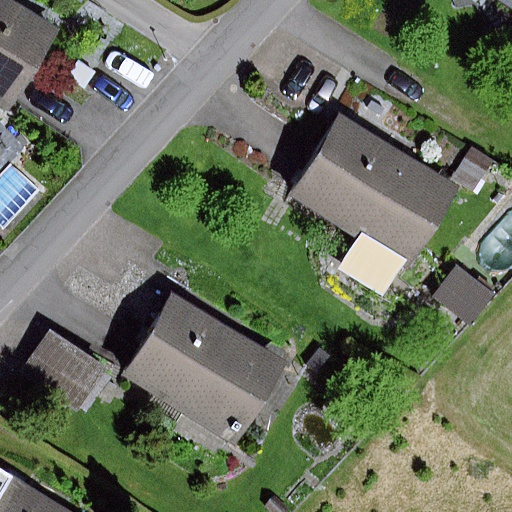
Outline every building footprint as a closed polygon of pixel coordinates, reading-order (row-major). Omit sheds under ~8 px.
[(52,26),(6,0),(0,0),(0,109),(2,111),(52,26)] [(511,0),(492,0),(511,11),(511,0)] [(451,188),(338,116),(284,200),(352,244),(340,262),(385,291),(451,188)] [(470,147),(451,176),(472,190),(491,161),(470,147)] [(455,265),(429,297),(467,327),(493,295),(455,265)] [(285,368),(172,300),(122,382),(235,450),(285,368)] [(103,369),(43,335),(20,374),(79,409),(103,369)] [(55,511),(0,478),(0,511),(55,511)]
